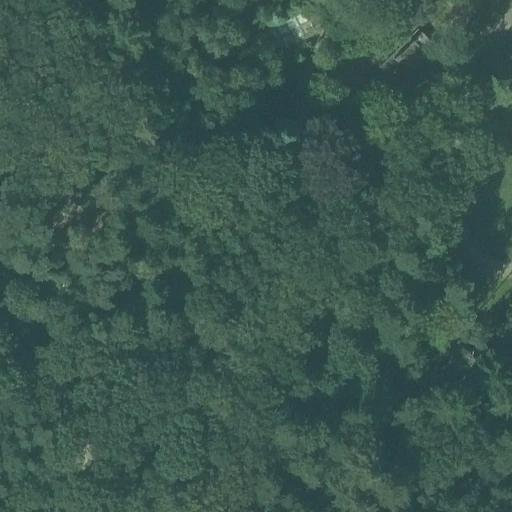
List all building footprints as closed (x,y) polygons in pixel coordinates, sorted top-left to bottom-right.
[(260,34),(271,57),(317,36),(307,13),(260,34)] [(379,67),(400,89),(437,53),(416,31),(379,67)] [(348,46),(323,58),(341,94),(363,82),(366,81),(358,64),(348,46)] [(296,130),(332,112),(322,90),(287,109),(296,130)] [(353,97),(333,108),(334,111),(343,129),(352,124),(363,118),(358,107),(353,97)]
